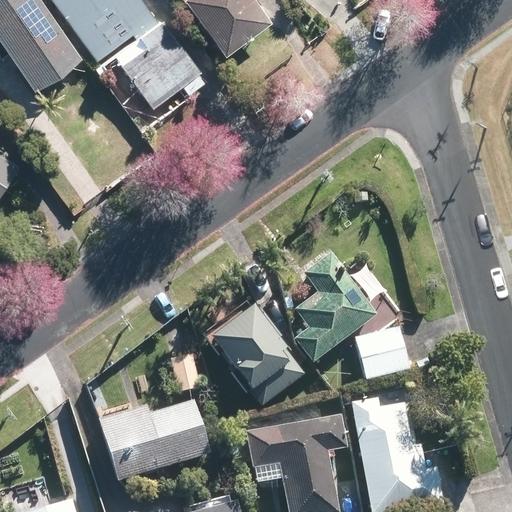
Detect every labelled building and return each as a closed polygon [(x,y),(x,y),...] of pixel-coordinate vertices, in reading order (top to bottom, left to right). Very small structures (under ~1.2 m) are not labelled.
[(78,58),(35,0),(0,0),(0,36),(37,87),(78,58)] [(138,0),(56,0),(98,57),(152,18),(138,0)] [(254,0),(189,0),(228,50),(269,19),(254,0)] [(195,74),(161,28),(120,57),(154,103),(195,74)] [(0,189),(14,167),(0,158),(0,189)] [(296,339),(311,359),(372,314),(330,258),(306,275),(320,293),(297,310),(311,328),(296,339)] [(250,309),(211,338),(259,401),(298,372),(250,309)] [(396,332),(357,341),(366,379),(405,370),(396,332)] [(190,357),(168,361),(174,393),(196,389),(190,357)] [(145,409),(102,422),(118,474),(203,449),(189,402),(146,415),(145,409)] [(373,402),(353,406),(372,511),(376,511),(389,510),(389,511),(418,511),(437,509),(430,470),(420,472),(416,446),(409,448),(401,405),(375,409),(373,402)] [(337,419),(251,434),(256,464),(279,460),(287,511),(327,511),(334,511),(322,449),(342,445),(337,419)]
